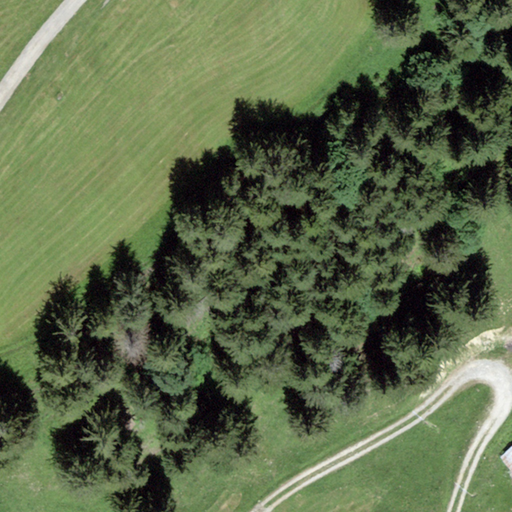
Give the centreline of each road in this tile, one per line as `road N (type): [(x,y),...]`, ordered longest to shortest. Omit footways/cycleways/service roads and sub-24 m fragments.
road 1 (track): [(450,511),(508,391),(490,374),(261,511)]
road 2 (track): [(75,0),(0,96)]
